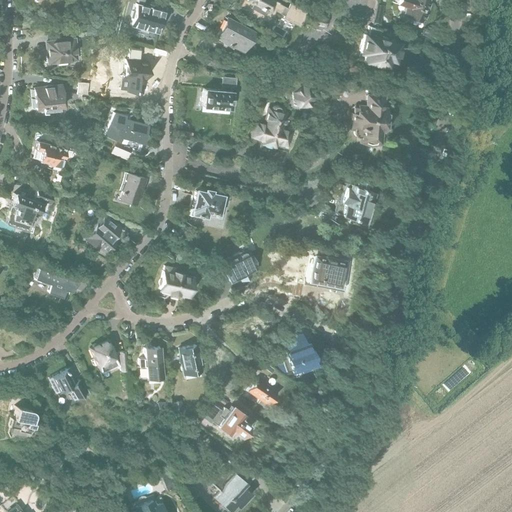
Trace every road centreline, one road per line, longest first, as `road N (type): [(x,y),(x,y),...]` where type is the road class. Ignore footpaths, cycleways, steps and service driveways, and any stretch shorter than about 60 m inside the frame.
road 1 (residential): [(283,511),(357,400),(407,267),(450,89),(460,0)]
road 2 (residential): [(112,282),(161,218),(170,66),(204,0)]
road 3 (track): [(511,356),(361,475),(339,511)]
road 4 (residential): [(338,337),(280,301),(249,295),(176,321),(127,316)]
road 5 (residential): [(0,123),(4,0)]
